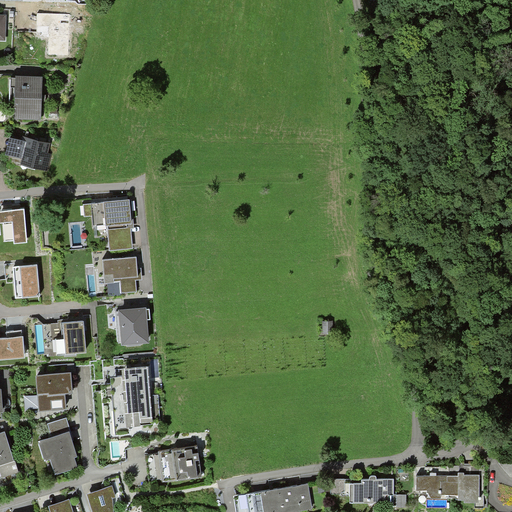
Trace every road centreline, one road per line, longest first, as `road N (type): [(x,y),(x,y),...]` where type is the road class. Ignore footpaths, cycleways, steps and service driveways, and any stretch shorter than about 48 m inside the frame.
road 1 (residential): [(356,0),(368,93),(369,259),(409,367),(419,455)]
road 2 (residential): [(0,195),(136,190),(144,287)]
road 3 (residential): [(219,484),(419,455)]
road 4 (residential): [(0,505),(119,470)]
